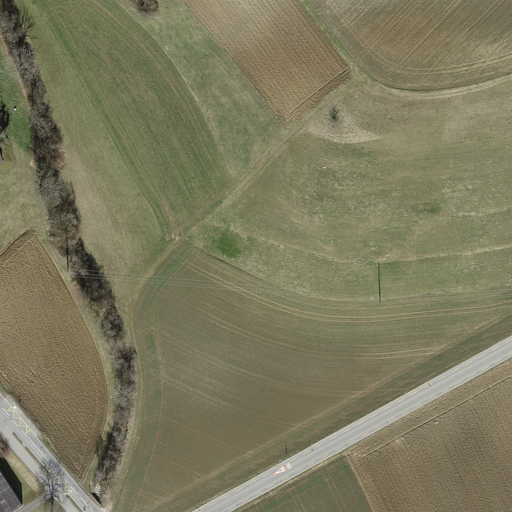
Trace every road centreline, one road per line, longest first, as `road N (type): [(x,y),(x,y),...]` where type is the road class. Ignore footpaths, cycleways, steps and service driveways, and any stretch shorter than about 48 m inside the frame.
road 1 (track): [(107,511),(139,414),(143,365),(134,310),(174,249),(358,62),(375,83),(406,95),(440,96),(511,78)]
road 2 (secondary): [(511,346),(213,511)]
road 3 (tertiary): [(0,404),(92,511)]
